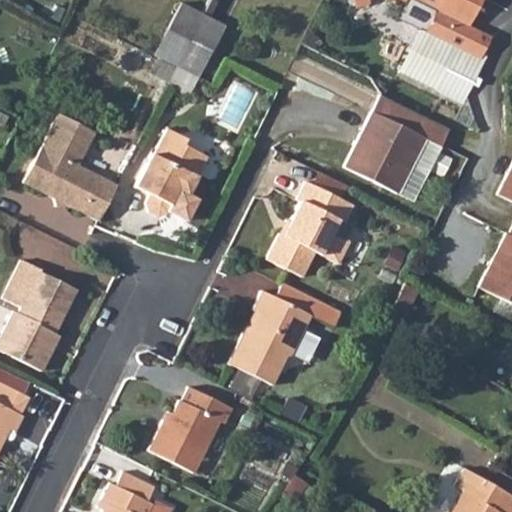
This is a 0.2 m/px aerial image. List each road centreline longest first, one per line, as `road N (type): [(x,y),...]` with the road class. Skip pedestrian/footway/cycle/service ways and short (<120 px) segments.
road 1 (residential): [(34,511),(111,348),(159,296)]
road 2 (residential): [(159,296),(200,259),(254,144)]
